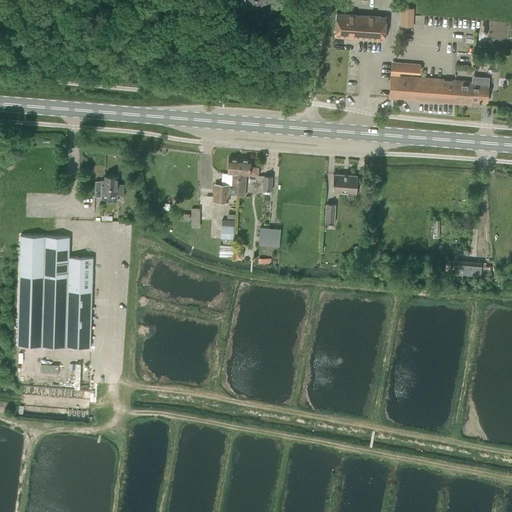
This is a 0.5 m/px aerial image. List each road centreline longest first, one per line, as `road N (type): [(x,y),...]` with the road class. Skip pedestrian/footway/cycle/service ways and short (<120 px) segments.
road 1 (primary): [(511,147),(0,105)]
road 2 (track): [(329,0),(308,129)]
